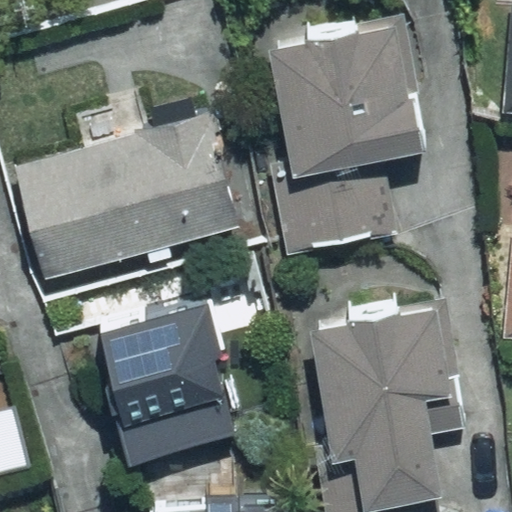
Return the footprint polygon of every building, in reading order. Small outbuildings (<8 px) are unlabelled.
[(511,0),(503,0),(497,104),(511,105),(511,0)] [(266,161),(285,243),(390,218),(373,143),(406,136),(379,15),(258,43),(284,157),(266,161)] [(204,116),(0,168),(26,271),(230,219),(204,116)] [(511,222),(509,223),(499,336),(511,336),(511,222)] [(79,328),(120,452),(172,487),(239,465),(183,294),(79,328)] [(373,492),(426,483),(410,389),(436,384),(421,298),(293,321),(326,511),(375,511),(377,511),(373,492)] [(0,470),(23,464),(3,395),(0,396),(0,470)]
